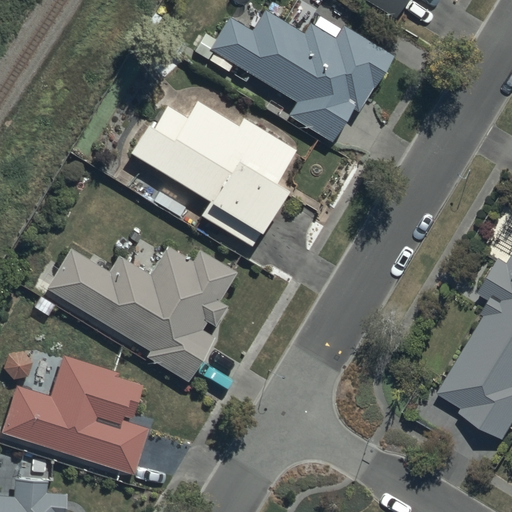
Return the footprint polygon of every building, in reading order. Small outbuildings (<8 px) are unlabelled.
[(361,0),(395,19),(406,0),(361,0)] [(231,18),(211,51),(213,52),(208,61),(228,73),(234,65),(296,104),(289,115),(333,143),(353,111),(358,114),(393,58),(341,25),(333,38),(311,24),(304,34),(265,10),(252,31),(231,18)] [(148,126),(130,155),(210,204),(201,218),(251,248),(259,235),(261,236),(287,194),(275,186),(296,152),(244,119),(239,127),(198,102),(187,119),(167,106),(153,129),(148,126)] [(73,249),(47,289),(188,383),(216,341),(200,331),(206,322),(213,327),(227,307),(218,302),(237,274),(200,250),(191,263),(168,247),(149,275),(120,255),(108,272),(73,249)] [(485,315),(437,392),(461,406),(457,414),(503,441),(511,425),(511,255),(508,262),(498,256),(478,290),(489,297),(480,312),(485,315)] [(15,385),(0,432),(132,475),(146,432),(130,426),(143,386),(116,377),(117,373),(64,355),(50,396),(15,385)] [(0,511),(64,511),(66,494),(47,493),(48,481),(15,479),(14,497),(0,495),(0,511)]
